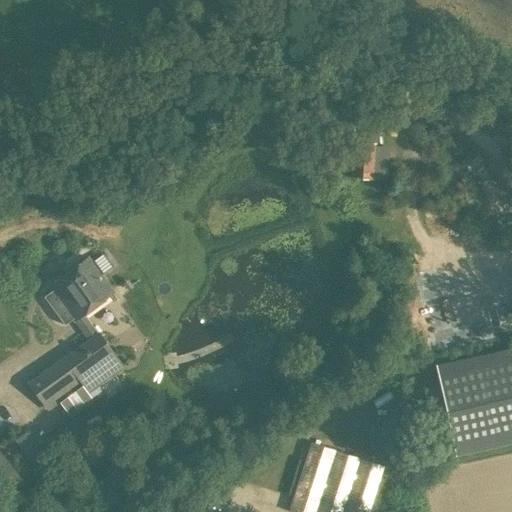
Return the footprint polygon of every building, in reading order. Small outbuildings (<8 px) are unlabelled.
[(350,179),(357,179),(366,180),(386,181),(387,148),(375,147),(375,144),(369,143),(360,143),(352,143),(350,179)] [(49,287),(51,291),(41,298),(62,326),(112,290),(88,258),(49,287)] [(97,333),(28,382),(47,409),(81,383),(88,392),(122,367),(97,333)] [(511,352),(436,368),(454,451),(511,438),(511,352)] [(299,442),(278,511),(281,511),(358,511),(374,465),(299,442)] [(0,474),(13,491),(24,482),(0,452),(0,474)]
